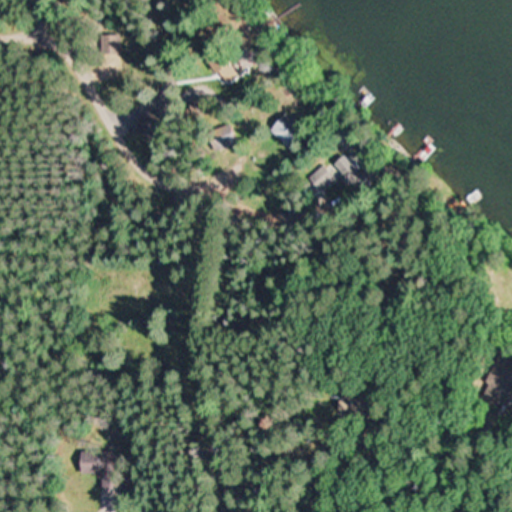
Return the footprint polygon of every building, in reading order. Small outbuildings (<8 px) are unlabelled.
[(121,53),(121,34),(99,34),(99,53),(121,53)] [(209,54),(214,70),(230,65),(225,50),(209,54)] [(304,132),(285,113),(268,130),(288,149),(304,132)] [(214,153),(235,145),(227,126),(207,134),(214,153)] [(318,191),(335,182),(328,167),(310,176),(318,191)] [(338,179),(349,193),(372,174),(366,167),(359,173),(353,167),(338,179)] [(488,398),(511,405),(511,404),(511,358),(502,355),(488,398)] [(121,453),(79,451),(79,475),(99,476),(99,489),(119,489),(121,453)]
